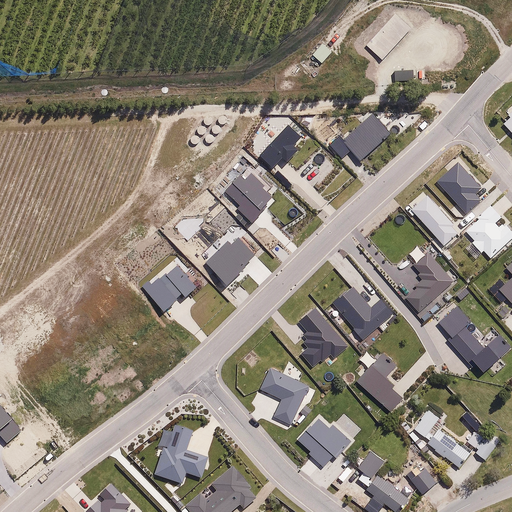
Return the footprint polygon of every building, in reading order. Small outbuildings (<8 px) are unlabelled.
[(398,15),(368,47),(383,61),(413,29),(398,15)] [(322,44),(313,54),(324,64),(333,54),(322,44)] [(413,71),(393,70),(393,81),(413,82),(413,71)] [(290,127),(261,157),(274,169),(283,158),(290,164),(302,151),(298,148),(305,140),(290,127)] [(429,198),(413,212),(445,247),(460,234),(429,198)] [(493,261),(511,243),(511,228),(509,225),(504,230),(498,224),(503,219),(492,208),(466,233),(493,261)] [(238,239),(227,250),(231,254),(216,269),(228,280),(254,254),(238,239)] [(456,283),(429,252),(414,265),(422,274),(420,275),(425,281),(418,286),(420,289),(408,299),(421,313),(456,283)] [(364,337),(385,319),(375,307),(371,310),(358,295),(352,300),(346,293),(335,303),(364,337)] [(474,360),(484,371),(510,347),(499,335),(483,350),(462,327),(468,321),(458,310),(443,323),(453,335),(448,340),(470,364),(474,360)] [(383,353),(357,382),(393,414),(407,399),(387,381),(399,367),(383,353)] [(271,370),(262,390),(283,400),(275,419),(292,427),(310,387),(271,370)] [(415,430),(431,442),(429,445),(461,469),(472,455),(440,430),(434,437),(429,434),(440,420),(430,412),(415,430)] [(318,419),(300,439),(325,462),(338,447),(341,450),(349,442),(333,427),(330,430),(318,419)] [(165,449),(156,473),(182,482),(186,472),(200,477),(207,460),(183,451),(190,432),(178,428),(169,451),(165,449)] [(476,434),(469,444),(479,451),(477,454),(487,460),(496,448),(476,434)] [(372,452),(360,468),(373,479),(386,462),(372,452)] [(427,470),(413,480),(425,496),(439,485),(427,470)] [(378,476),(367,491),(395,511),(403,511),(411,501),(378,476)]
